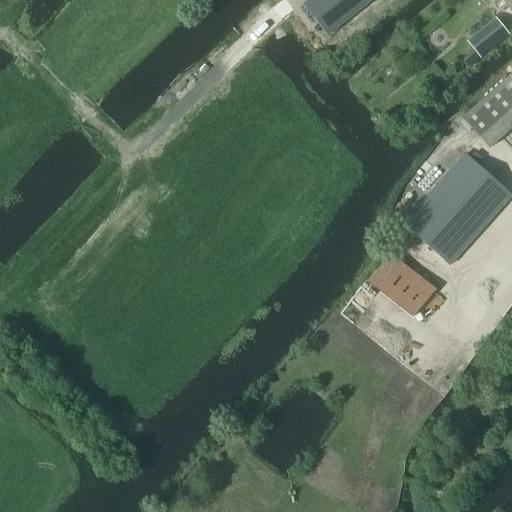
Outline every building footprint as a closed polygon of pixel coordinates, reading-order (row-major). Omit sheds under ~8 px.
[(327,38),(374,0),(308,0),(301,5),(327,38)] [(462,61),(468,69),(510,36),(497,19),(468,42),(475,50),(462,61)] [(488,150),(511,128),(511,76),(511,75),(461,119),(488,150)] [(450,268),(511,197),(511,194),(465,153),(401,225),(450,268)] [(412,319),(435,290),(391,254),(367,282),(412,319)]
